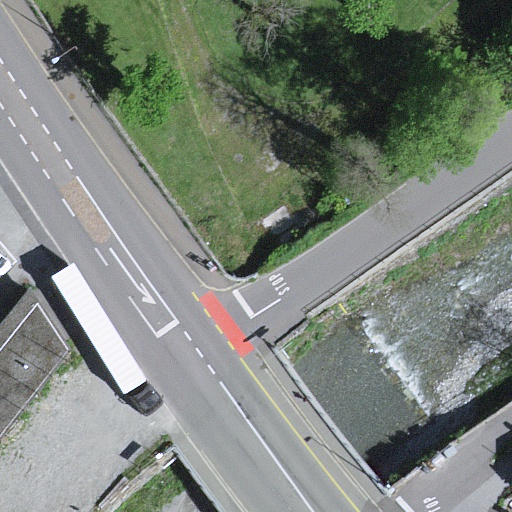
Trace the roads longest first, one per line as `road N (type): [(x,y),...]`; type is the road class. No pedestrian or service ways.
road 1 (unclassified): [(189,358),(511,142)]
road 2 (primary): [(0,79),(189,358)]
road 3 (primary): [(189,358),(311,511)]
